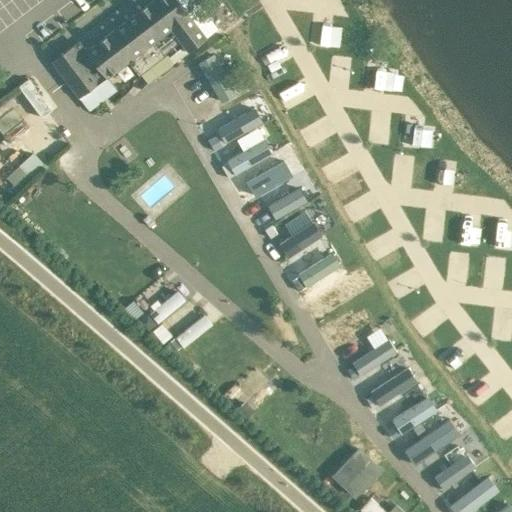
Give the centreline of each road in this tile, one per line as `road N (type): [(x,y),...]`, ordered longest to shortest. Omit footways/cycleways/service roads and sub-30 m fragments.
road 1 (unclassified): [(312,511),(0,240)]
road 2 (unclassified): [(114,0),(37,58),(0,75)]
